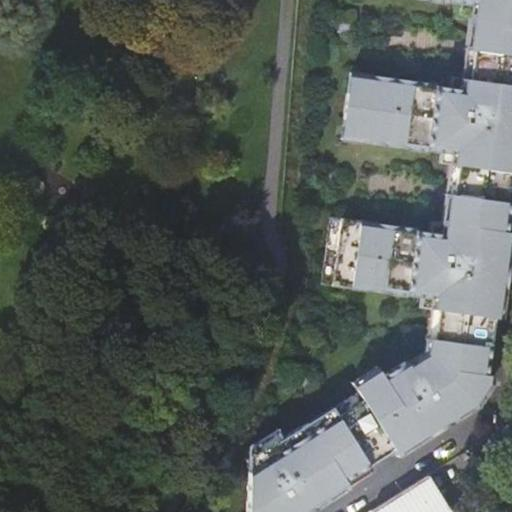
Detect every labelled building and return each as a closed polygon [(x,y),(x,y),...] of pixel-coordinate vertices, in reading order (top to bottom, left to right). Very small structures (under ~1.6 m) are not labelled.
[(285,511),(356,468),(381,452),(464,400),(479,380),(479,375),(480,375),(484,348),(488,318),(500,233),(504,204),(508,174),(511,148),(511,0),(416,0),(423,1),(443,4),(444,2),(457,4),(475,6),(478,7),(477,17),(474,17),(470,46),(469,51),(465,80),(464,92),(444,89),(431,87),(431,85),(412,82),(353,74),(350,94),(342,93),(338,119),(346,120),(343,141),(402,149),(422,152),(422,150),(435,152),(454,154),(456,155),(454,165),(452,165),(452,166),(448,196),(444,224),(446,224),(444,236),(423,233),(410,231),(411,229),(390,226),(356,222),(335,218),(325,285),(347,288),(381,293),(401,296),(402,295),(416,296),(436,299),(435,310),(432,309),(432,310),(427,310),(422,339),(420,359),(402,370),(398,362),(363,383),(361,381),(345,391),(351,401),(325,418),(301,432),(296,425),(273,439),(273,440),(264,445),(263,442),(247,453),(253,463),(238,472),(236,511),(285,511)] [(475,6),(457,4),(456,15),(466,16),(473,17),(474,17),(477,17),(478,7),(475,6)] [(473,17),(466,16),(462,45),(470,46),(474,17),(473,17)] [(353,74),(345,73),(342,93),(350,94),(353,74)] [(445,78),(444,89),(464,92),(465,80),(463,80),(445,78)] [(346,120),(338,119),(335,140),(343,141),(346,120)] [(454,154),(435,152),(434,163),(452,166),(452,165),(454,165),(456,155),(454,154)] [(444,224),(448,196),(439,195),(435,223),(444,224)] [(335,218),(324,217),(314,284),(325,285),(335,218)] [(425,222),(423,233),(444,236),(446,224),(444,224),(435,223),(425,222)] [(505,234),(500,233),(488,318),(493,319),(496,292),(499,293),(504,256),(502,256),(505,234)] [(436,299),(416,296),(414,308),(427,310),(432,310),(432,309),(435,310),(436,299)] [(340,384),(345,391),(361,381),(363,383),(371,378),(366,368),(340,384)] [(464,400),(381,452),(386,459),(466,409),(486,382),(487,376),(480,375),(479,375),(479,380),(464,400)] [(241,446),(238,472),(253,463),(247,453),(263,442),(264,445),(273,440),(273,439),(267,430),(241,446)] [(285,511),(301,511),(361,474),(356,468),(285,511)] [(448,511),(452,510),(430,472),(365,511),(448,511)]
